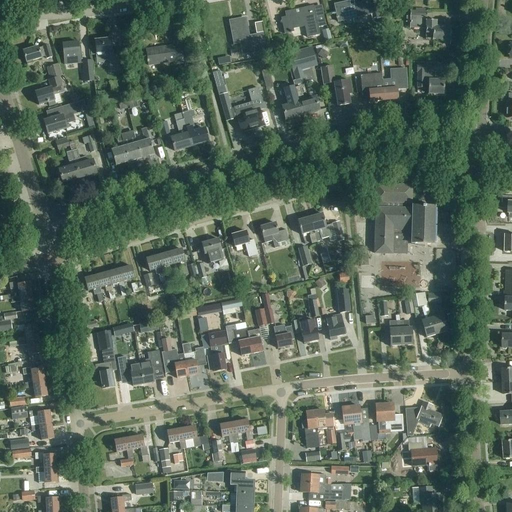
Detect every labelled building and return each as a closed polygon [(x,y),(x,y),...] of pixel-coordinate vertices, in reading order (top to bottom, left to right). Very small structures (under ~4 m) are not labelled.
[(349,2),(334,6),(338,23),(371,15),(367,0),(361,0),(362,4),(350,7),(349,2)] [(313,7),(285,13),(286,18),(281,19),(281,21),(280,23),(282,25),(284,35),(294,33),(293,30),(304,28),(307,38),(320,36),(318,28),(326,27),(321,6),(313,8),(313,7)] [(450,42),(451,28),(450,28),(436,28),(436,22),(435,22),(426,22),(427,12),(410,11),(409,29),(410,29),(426,29),(425,40),(432,40),(432,41),(450,42)] [(382,34),(378,18),(372,20),(374,30),(364,32),(365,39),(375,36),(382,34)] [(249,41),(245,19),(230,22),(234,44),(240,43),(243,55),(265,51),(262,35),(256,36),(257,39),(249,41)] [(329,30),(322,31),(324,42),(331,40),(329,30)] [(95,42),(95,48),(90,48),(91,56),(95,56),(96,64),(103,64),(103,60),(104,60),(105,62),(107,62),(108,64),(109,63),(111,74),(124,73),(122,51),(112,52),(111,40),(95,42)] [(79,49),(78,43),(62,45),(64,57),(64,66),(65,65),(65,62),(82,61),(81,49),(79,49)] [(37,48),(23,52),(26,63),(41,59),(45,57),(46,60),(52,58),(48,46),(42,47),(43,48),(38,49),(37,48)] [(173,47),(146,51),(148,66),(174,62),(174,64),(183,63),(181,50),(174,51),(173,47)] [(317,66),(312,48),(288,55),(293,73),(317,66)] [(325,61),(329,56),(321,50),(317,55),(325,61)] [(94,82),(92,61),(82,62),(84,83),(94,82)] [(59,76),(59,77),(62,76),(59,65),(46,68),(49,79),(59,76)] [(444,82),(434,81),(434,77),(429,77),(429,66),(417,66),(416,73),(418,73),(417,89),(428,89),(428,95),(443,95),(444,82)] [(323,85),(335,83),(332,67),(320,69),(323,85)] [(390,81),(382,82),(383,90),(384,102),(397,100),(397,91),(408,90),(406,71),(390,72),(391,81),(390,81)] [(367,76),(360,77),(362,99),(369,99),(370,103),(384,102),(383,90),(382,82),(381,75),(367,76)] [(50,89),(35,93),(39,106),(48,104),(49,108),(56,106),(55,105),(61,103),(59,95),(64,93),(59,77),(59,76),(49,79),(50,80),(48,81),(50,89)] [(272,88),(270,80),(264,82),(266,90),(272,88)] [(350,105),(348,96),(351,95),(349,81),(334,84),(335,92),(338,107),(350,105)] [(290,90),(290,91),(292,99),(291,99),(293,104),(282,108),(285,121),(302,116),(295,89),(293,82),(283,84),(285,92),(290,90)] [(302,116),(319,111),(315,98),(299,103),(298,99),(303,97),(300,88),(295,89),(302,116)] [(252,105),(231,111),(233,120),(237,119),(240,132),(252,129),(253,130),(263,127),(259,111),(264,110),(258,89),(248,92),(252,105)] [(76,95),(69,97),(72,104),(78,102),(76,95)] [(233,120),(231,111),(226,95),(219,97),(226,122),(233,120)] [(208,143),(204,130),(196,132),(192,119),(195,118),(190,101),(179,104),(184,121),(191,147),(208,143)] [(72,106),(75,114),(85,111),(83,103),(72,106)] [(95,116),(98,126),(104,125),(101,114),(100,111),(94,112),(95,115),(95,116)] [(43,122),(47,135),(66,130),(65,125),(74,122),(71,115),(63,118),(62,116),(43,122)] [(145,120),(149,131),(155,129),(152,118),(145,120)] [(191,147),(184,121),(176,123),(179,136),(171,139),(174,152),(191,147)] [(166,122),(158,124),(162,137),(170,135),(166,122)] [(144,141),(137,144),(136,144),(141,160),(154,156),(149,140),(146,129),(141,131),(144,141)] [(131,145),(124,147),(129,163),(141,160),(136,144),(137,144),(134,133),(128,134),(131,145)] [(124,147),(121,136),(116,138),(119,149),(111,151),(116,167),(129,163),(124,147)] [(87,144),(90,154),(97,152),(92,137),(82,139),(84,145),(87,144)] [(56,144),(60,157),(64,156),(62,149),(69,147),(67,140),(56,144)] [(71,152),(74,161),(75,166),(79,179),(96,174),(92,161),(81,165),(77,151),(71,152)] [(79,179),(75,166),(59,171),(62,184),(79,179)] [(376,209),(375,254),(406,255),(407,237),(411,237),(411,245),(433,245),(434,208),(412,207),(412,210),(406,210),(406,204),(411,204),(411,187),(376,186),(376,203),(378,203),(378,209),(376,209)] [(511,198),(502,198),(502,209),(508,209),(508,214),(509,214),(509,219),(511,219),(511,198)] [(326,227),(322,215),(310,218),(317,244),(322,242),(322,241),(329,239),(330,244),(337,242),(338,244),(345,242),(339,223),(332,225),(333,225),(326,227)] [(317,244),(310,218),(297,222),(301,236),(309,234),(310,236),(309,237),(311,245),(317,244)] [(275,224),(260,228),(264,244),(272,242),(273,245),(278,244),(288,241),(285,231),(277,233),(275,224)] [(248,242),(245,232),(231,236),(234,248),(245,245),(248,258),(258,256),(254,241),(248,242)] [(202,246),(196,248),(197,253),(203,252),(204,255),(205,255),(208,265),(223,261),(220,251),(221,251),(218,240),(201,245),(202,246)] [(312,265),(307,247),(298,250),(303,268),(302,268),(305,281),(308,280),(304,267),(312,265)] [(366,248),(358,249),(359,266),(368,265),(366,248)] [(169,253),(173,265),(185,262),(181,250),(169,253)] [(169,253),(158,257),(161,269),(173,265),(169,253)] [(161,269),(158,257),(146,260),(149,272),(155,270),(156,276),(158,275),(160,283),(165,282),(161,269)] [(334,261),(323,263),(326,273),(337,271),(334,261)] [(200,280),(206,278),(202,264),(196,266),(200,280)] [(131,267),(120,270),(123,282),(135,279),(131,267)] [(123,282),(120,270),(108,273),(111,286),(123,282)] [(108,273),(96,277),(99,289),(100,289),(105,287),(106,293),(108,292),(110,300),(115,299),(111,286),(108,273)] [(143,277),(146,288),(155,286),(151,274),(143,277)] [(99,289),(96,277),(84,280),(88,292),(95,290),(98,303),(103,302),(100,289),(99,289)] [(319,290),(326,285),(321,278),(314,284),(319,290)] [(18,289),(20,297),(20,299),(32,297),(30,283),(18,285),(18,283),(9,284),(10,290),(18,289)] [(287,292),(288,301),(296,299),(295,291),(287,292)] [(274,328),(275,328),(272,310),(271,310),(268,295),(267,295),(266,292),(261,293),(268,326),(273,325),(274,328)] [(348,292),(337,292),(338,313),(349,312),(348,292)] [(426,300),(425,300),(424,294),(411,296),(413,309),(427,306),(426,302),(427,302),(426,300)] [(308,303),(311,319),(319,317),(316,301),(317,301),(315,295),(311,296),(307,297),(308,303)] [(427,295),(428,304),(440,304),(440,295),(427,295)] [(414,314),(411,296),(406,297),(407,301),(404,302),(406,316),(414,314)] [(22,313),(34,311),(32,297),(20,299),(20,297),(11,298),(12,304),(20,302),(22,313)] [(398,300),(383,299),(382,315),(390,315),(391,306),(397,306),(398,300)] [(221,304),(222,312),(242,308),(240,300),(221,304)] [(196,309),(198,318),(221,313),(219,304),(196,309)] [(197,317),(195,309),(181,312),(182,320),(197,317)] [(267,326),(263,310),(254,312),(258,328),(267,326)] [(436,336),(447,332),(442,315),(435,317),(433,311),(429,312),(436,336)] [(436,336),(429,312),(425,313),(427,320),(421,322),(426,339),(436,336)] [(3,315),(5,321),(17,320),(16,313),(3,315)] [(329,339),(345,336),(342,323),(340,317),(335,319),(326,321),(329,339)] [(373,317),(364,317),(365,325),(373,324),(373,317)] [(205,319),(198,321),(200,332),(208,331),(205,319)] [(0,322),(0,332),(12,331),(10,321),(0,322)] [(87,321),(85,322),(87,330),(96,328),(95,322),(88,324),(87,321)] [(318,341),(313,321),(299,324),(299,321),(293,322),(296,335),(301,334),(304,344),(318,341)] [(401,347),(399,321),(395,322),(396,329),(389,329),(390,347),(401,347)] [(401,347),(412,346),(411,328),(404,329),(404,321),(399,321),(401,347)] [(245,324),(235,326),(225,328),(228,345),(235,343),(237,350),(240,350),(241,357),(251,355),(247,333),(245,324)] [(274,328),(273,328),(278,350),(292,347),(291,341),(294,340),(291,325),(290,325),(291,328),(285,329),(284,326),(275,328),(274,328)] [(25,332),(26,340),(26,342),(38,340),(36,326),(25,328),(25,326),(16,327),(17,333),(25,332)] [(251,355),(262,353),(260,346),(263,346),(259,330),(247,333),(251,355)] [(210,348),(212,357),(207,358),(209,371),(214,370),(214,373),(226,371),(223,355),(222,355),(220,346),(226,345),(224,332),(208,335),(210,348)] [(511,335),(503,335),(502,348),(511,348),(511,335)] [(111,338),(97,340),(100,352),(101,352),(113,350),(111,338)] [(187,378),(183,355),(177,356),(176,350),(171,351),(169,339),(161,341),(161,342),(160,342),(162,351),(161,351),(161,353),(165,374),(175,373),(177,380),(187,378)] [(29,356),(41,354),(38,340),(26,342),(26,340),(18,341),(19,347),(27,345),(29,356)] [(195,353),(191,354),(189,344),(182,345),(184,355),(183,355),(187,378),(197,376),(196,366),(206,365),(203,349),(195,350),(195,353)] [(155,376),(153,369),(161,368),(158,352),(147,354),(148,360),(145,361),(145,362),(139,363),(143,385),(154,384),(152,376),(155,376)] [(133,387),(143,385),(139,363),(127,365),(125,358),(117,359),(120,375),(130,373),(133,387)] [(114,388),(111,372),(112,372),(111,364),(95,366),(96,375),(100,374),(103,390),(114,388)] [(18,373),(17,366),(9,368),(10,375),(18,373)] [(31,375),(33,383),(33,385),(45,383),(43,369),(32,371),(31,368),(22,370),(23,376),(31,375)] [(511,369),(502,370),(503,383),(511,382),(511,369)] [(511,382),(503,383),(503,395),(511,395),(511,403),(511,382)] [(35,398),(47,397),(45,383),(33,385),(33,383),(25,384),(25,389),(33,388),(35,398)] [(9,401),(10,409),(28,406),(27,398),(9,401)] [(432,406),(423,403),(418,416),(405,411),(407,437),(412,437),(417,423),(429,428),(430,425),(438,428),(438,427),(440,428),(442,426),(445,421),(443,418),(442,417),(442,416),(430,411),(432,406)] [(376,423),(378,423),(379,435),(377,435),(376,427),(369,427),(371,442),(377,441),(377,442),(386,441),(386,435),(384,405),(375,406),(376,423)] [(394,422),(393,405),(384,405),(386,435),(390,435),(390,430),(392,430),(392,422),(394,422)] [(10,409),(12,421),(27,419),(26,407),(10,409)] [(359,407),(350,408),(354,441),(362,440),(362,443),(370,442),(367,420),(361,420),(359,407)] [(343,426),(344,431),(335,432),(336,436),(335,436),(337,452),(345,451),(344,441),(351,441),(350,438),(353,437),(353,441),(354,441),(350,408),(341,409),(343,426)] [(38,417),(39,426),(40,427),(52,425),(50,412),(38,413),(38,411),(29,412),(30,418),(38,417)] [(323,411),(314,412),(318,441),(318,446),(318,448),(325,447),(323,430),(334,429),(333,415),(324,416),(323,411)] [(307,430),(304,430),(305,443),(306,450),(318,448),(318,446),(318,441),(314,412),(306,413),(307,430)] [(511,412),(501,413),(502,426),(511,425),(511,412)] [(247,421),(233,423),(236,436),(237,435),(245,434),(246,442),(253,441),(251,432),(249,432),(247,421)] [(236,436),(233,423),(219,426),(222,438),(232,436),(233,444),(239,443),(237,435),(236,436)] [(42,441),(54,439),(52,425),(40,427),(39,426),(31,427),(32,432),(40,431),(42,441)] [(194,427),(180,430),(183,441),(184,442),(186,450),(194,448),(200,447),(198,439),(196,439),(194,427)] [(180,430),(166,432),(169,444),(179,443),(180,451),(186,450),(184,442),(183,441),(180,430)] [(334,433),(326,434),(327,446),(336,444),(334,433)] [(141,436),(128,439),(130,451),(132,450),(140,449),(141,457),(147,456),(146,447),(144,448),(141,436)] [(435,449),(421,450),(421,444),(427,444),(426,438),(408,439),(407,439),(401,445),(402,452),(410,451),(411,467),(428,466),(428,473),(437,472),(435,449)] [(130,451),(128,439),(114,441),(116,453),(126,451),(127,460),(133,459),(132,450),(130,451)] [(10,442),(11,451),(29,449),(28,440),(10,442)] [(222,453),(220,441),(211,442),(213,454),(214,463),(214,467),(223,466),(221,453),(222,453)] [(246,442),(245,442),(246,450),(254,449),(253,441),(246,442)] [(511,441),(503,442),(504,460),(511,459),(511,441)] [(11,452),(12,460),(31,458),(30,450),(11,452)] [(171,473),(167,450),(159,451),(161,469),(162,469),(163,475),(171,473)] [(240,453),(242,461),(256,458),(254,450),(240,453)] [(319,453),(305,455),(306,463),(320,461),(319,453)] [(44,470),(56,469),(55,455),(44,456),(44,454),(35,454),(35,460),(43,460),(44,468),(44,470)] [(371,462),(370,454),(363,455),(363,463),(371,462)] [(178,463),(183,462),(182,455),(172,456),(174,466),(179,465),(178,463)] [(120,462),(121,468),(133,466),(132,459),(120,462)] [(331,475),(348,476),(348,468),(331,467),(331,475)] [(45,484),(57,483),(56,469),(44,470),(44,468),(36,469),(36,474),(44,474),(45,484)] [(207,483),(222,484),(223,473),(207,474),(207,483)] [(253,495),(253,482),(244,481),(244,473),(230,473),(230,486),(237,486),(236,493),(253,495)] [(301,476),(301,485),(330,486),(331,480),(330,480),(330,479),(326,479),(326,476),(318,475),(318,476),(301,476)] [(174,482),(173,491),(189,491),(189,482),(174,482)] [(153,495),(152,484),(134,486),(136,497),(153,495)] [(301,485),(301,493),(312,494),(312,502),(324,502),(324,501),(335,501),(335,503),(337,503),(346,502),(344,502),(345,492),(331,491),(331,486),(330,486),(301,485)] [(439,511),(439,495),(431,495),(431,488),(412,489),(413,505),(422,505),(422,511),(439,511)] [(19,493),(11,493),(11,494),(22,494),(22,501),(34,501),(34,492),(34,491),(19,493)] [(183,493),(169,493),(169,503),(177,503),(177,498),(183,498),(183,493)] [(191,507),(201,507),(201,493),(190,493),(191,507)] [(253,495),(236,493),(236,507),(252,508),(253,495)] [(121,499),(110,500),(111,511),(123,511),(124,511),(123,502),(131,501),(130,495),(121,496),(121,499)] [(46,511),(58,511),(58,499),(46,499),(46,497),(37,498),(37,504),(46,503),(46,511)] [(337,503),(335,503),(325,503),(324,510),(346,510),(346,502),(337,503)]
